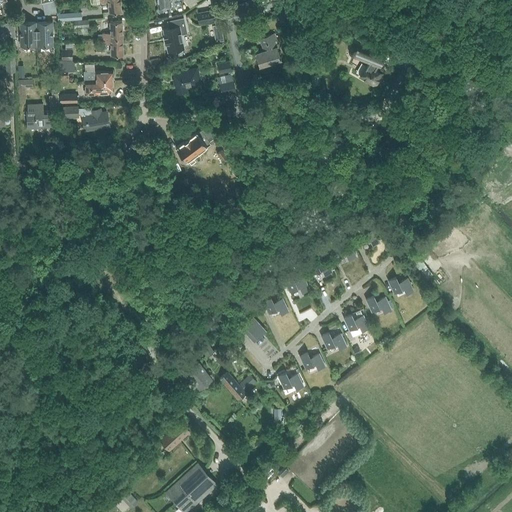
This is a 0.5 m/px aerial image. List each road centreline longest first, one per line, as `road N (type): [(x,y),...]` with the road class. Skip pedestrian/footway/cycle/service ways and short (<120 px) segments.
road 1 (residential): [(143,117),(157,123),(238,113),(375,115),(405,69),(414,0)]
road 2 (residential): [(84,200),(137,305),(155,324)]
